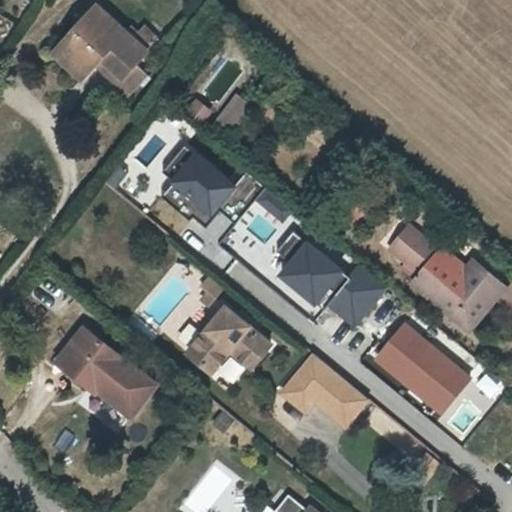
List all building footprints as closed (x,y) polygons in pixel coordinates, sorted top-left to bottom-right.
[(120,81),(145,55),(97,10),(58,49),(86,76),(91,70),(100,59),(107,68),(120,81)] [(86,76),(58,49),(49,59),(77,84),(86,76)] [(98,78),(107,68),(100,59),(91,70),(98,78)] [(184,111),(201,124),(211,111),(194,98),(184,111)] [(252,112),(240,103),(220,125),(232,134),(252,112)] [(164,173),(174,181),(163,194),(204,227),(215,214),(234,230),(256,202),(266,190),(247,175),(236,188),(185,147),(164,173)] [(113,165),(103,182),(115,189),(125,172),(113,165)] [(293,212),(266,190),(256,202),(284,224),(293,212)] [(443,254),(410,228),(393,248),(409,261),(404,268),(419,281),(416,284),(470,328),(498,296),(509,306),(511,301),(511,285),(506,293),(502,290),(503,289),(486,274),(479,283),(443,254)] [(350,278),(293,233),(280,251),(291,260),(278,277),(323,312),(328,307),(350,278)] [(470,270),(447,250),(443,254),(479,283),(486,274),(475,264),(470,270)] [(358,268),(350,278),(328,307),(355,328),(386,289),(358,268)] [(45,273),(29,294),(62,318),(78,297),(45,273)] [(266,349),(225,316),(185,360),(209,378),(227,358),(247,374),(266,349)] [(472,378),(406,327),(377,363),(443,415),(472,378)] [(148,390),(78,332),(53,360),(123,418),(148,390)] [(314,357),(291,385),(281,395),(303,414),(312,403),(343,429),(367,401),(314,357)] [(294,511),(279,499),(269,511),(294,511)]
